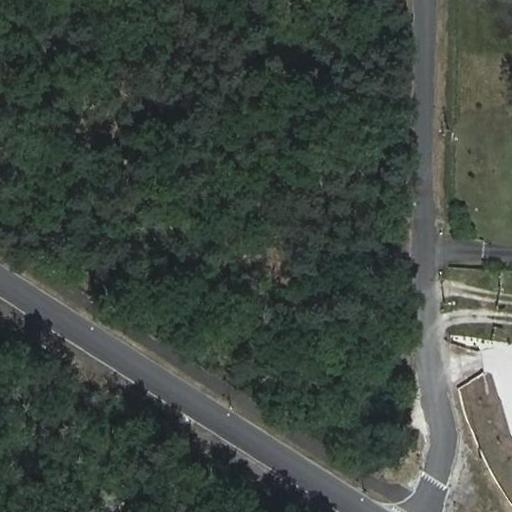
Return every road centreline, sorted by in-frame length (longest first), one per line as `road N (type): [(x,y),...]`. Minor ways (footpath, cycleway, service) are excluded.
road 1 (residential): [(424,511),(449,428),(426,338),(427,0)]
road 2 (tertiary): [(367,511),(0,279)]
